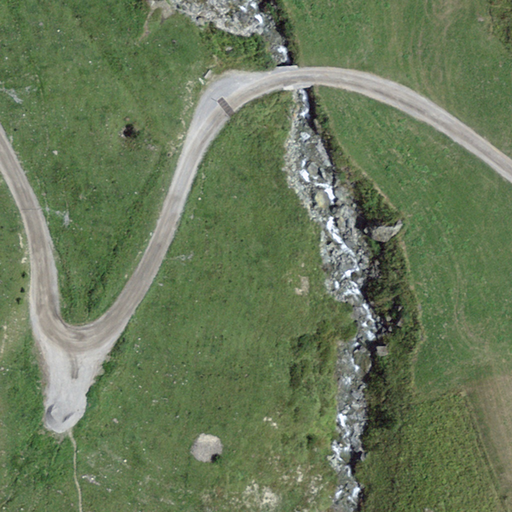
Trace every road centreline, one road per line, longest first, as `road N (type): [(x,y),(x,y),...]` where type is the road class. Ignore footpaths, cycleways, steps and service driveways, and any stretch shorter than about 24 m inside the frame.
road 1 (track): [(511,165),(375,78),(315,72),(241,83),(215,103),(134,292),(97,347),(68,362),(46,339)]
road 2 (track): [(46,339),(28,204),(0,146)]
